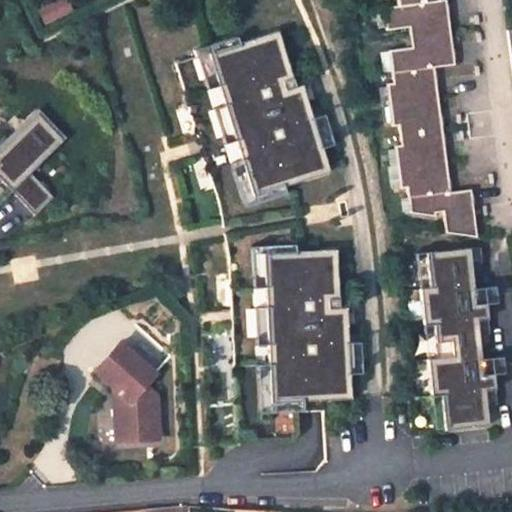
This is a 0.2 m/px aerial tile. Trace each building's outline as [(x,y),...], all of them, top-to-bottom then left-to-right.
[(441,1),(440,0),(398,0),(399,4),(384,6),(387,28),(411,25),(413,45),(390,48),(394,81),(387,82),(393,125),(400,124),(402,143),(395,144),(401,187),(408,186),(411,211),(438,217),(437,213),(446,212),(448,234),(480,238),(473,190),(452,193),(436,68),(457,65),(448,0),(441,1)] [(235,29),(187,44),(191,56),(175,61),(203,149),(212,179),(218,200),(223,225),(260,219),(251,189),(327,165),(300,77),(293,80),(276,24),(237,36),(235,29)] [(36,174),(70,142),(42,113),(0,152),(0,175),(39,215),(58,197),(36,174)] [(261,225),(224,232),(228,257),(234,380),(237,443),(291,440),(298,433),(297,410),(323,409),(322,398),(350,397),(346,306),(338,306),(336,248),(262,251),(261,225)] [(480,358),(477,333),(488,331),(485,302),(476,303),(474,303),(474,297),(476,297),(474,286),(473,287),(470,261),(481,260),(479,244),(424,250),(428,284),(413,286),(417,325),(432,323),(434,341),(436,356),(426,357),(429,394),(439,393),(440,401),(443,428),(487,423),(485,404),(496,402),(493,372),(483,374),(481,374),(481,368),(483,368),(482,357),(480,358)] [(125,341),(98,368),(128,397),(117,409),(118,440),(145,438),(145,423),(161,423),(160,394),(149,384),(159,373),(125,341)] [(145,438),(161,438),(161,423),(145,423),(145,438)]
